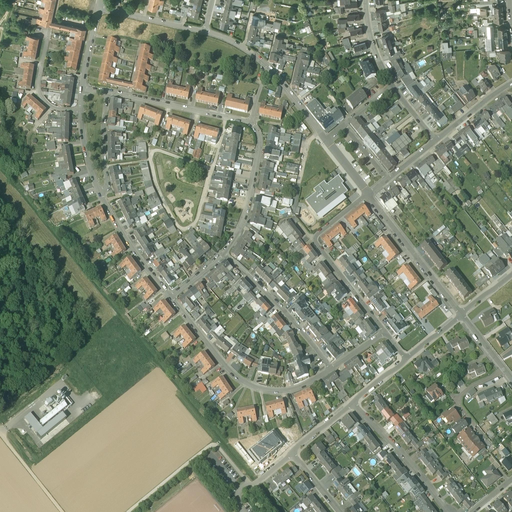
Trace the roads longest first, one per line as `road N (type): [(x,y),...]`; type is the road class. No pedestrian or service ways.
road 1 (residential): [(82,111),(103,198),(170,297)]
road 2 (residential): [(170,297),(239,380),(298,389),(330,369)]
road 3 (residential): [(384,332),(314,239),(368,194)]
road 4 (residential): [(82,88),(250,122)]
road 5 (track): [(249,484),(212,444),(127,511)]
road 6 (residential): [(224,253),(330,369)]
road 7 (residential): [(462,313),(368,194)]
road 8 (residential): [(352,404),(449,511)]
road 9 (residential): [(250,122),(260,146),(248,212),(224,253)]
road 10 (residential): [(82,111),(52,108),(38,90),(52,21)]
